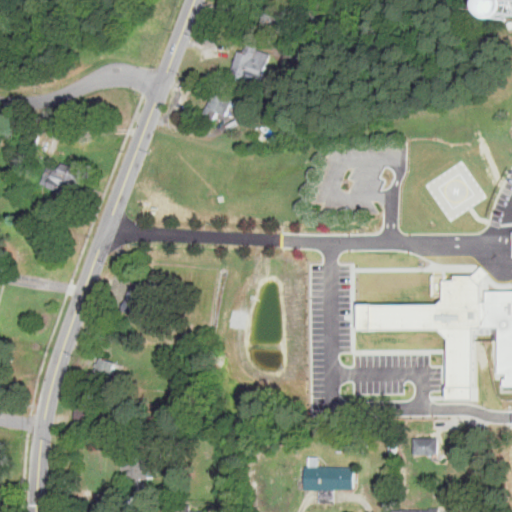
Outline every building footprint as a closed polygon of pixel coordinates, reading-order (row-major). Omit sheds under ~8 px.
[(511,20),(511,0),(483,0),(482,20),(511,20)] [(287,17),(307,23),(303,36),(283,30),(287,17)] [(251,34),(262,37),(258,50),(272,53),(263,87),(232,79),(240,50),(246,51),(251,34)] [(217,89),(237,98),(230,115),(220,111),(217,118),(206,113),(217,89)] [(50,162),(85,175),(77,197),(42,184),(50,162)] [(126,310),(134,285),(136,285),(140,273),(157,278),(155,283),(159,285),(157,292),(151,290),(146,307),(148,308),(146,316),(126,310)] [(511,290),(493,291),(493,301),(488,302),(489,327),(505,327),(506,374),(511,373),(511,379),(511,386),(511,290)] [(102,357),(118,362),(111,382),(95,377),(102,357)] [(80,404),(98,408),(94,424),(76,420),(80,404)] [(160,433),(159,443),(151,443),(149,479),(143,479),(142,490),(134,489),(134,477),(125,476),(127,432),(160,433)] [(417,439),(440,438),(441,453),(417,454),(417,439)] [(308,490),(308,466),(311,466),(311,456),(321,456),(321,466),(356,467),(356,490),(308,490)] [(322,490),(322,504),(337,504),(337,490),(322,490)]
